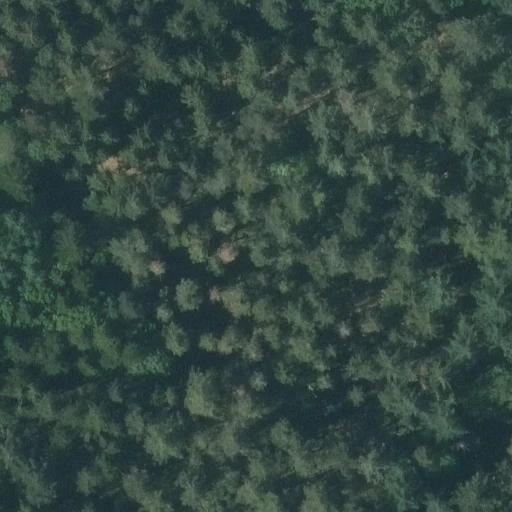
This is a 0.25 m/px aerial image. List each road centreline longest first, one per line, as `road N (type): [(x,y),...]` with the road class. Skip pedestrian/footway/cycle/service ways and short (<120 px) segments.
road 1 (track): [(440,0),(422,22),(288,93),(217,143),(0,352)]
road 2 (track): [(363,0),(422,22),(511,86)]
